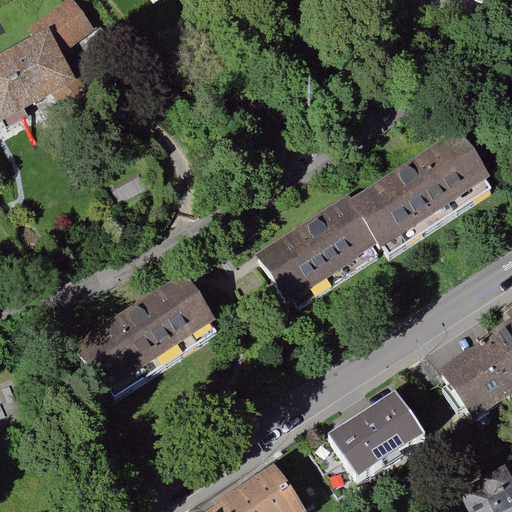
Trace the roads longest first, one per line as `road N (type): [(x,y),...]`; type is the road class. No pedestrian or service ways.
road 1 (residential): [(511,7),(444,74),(295,181),(141,266),(0,314)]
road 2 (residential): [(511,270),(143,511)]
